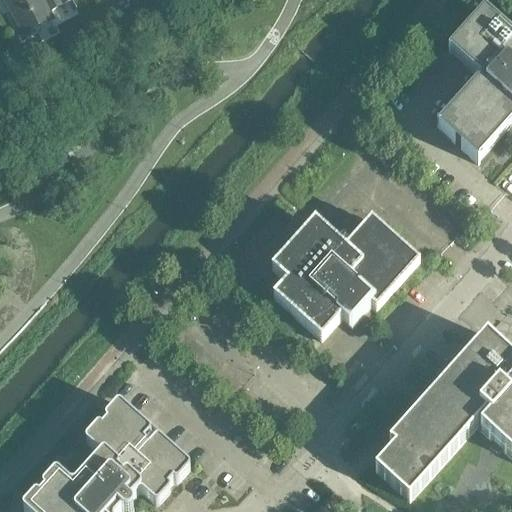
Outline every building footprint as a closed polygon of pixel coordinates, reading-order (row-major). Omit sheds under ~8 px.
[(49,13),(73,1),(72,0),(3,0),(23,37),(53,21),(49,13)] [(485,13),(469,31),(448,55),(449,56),(450,56),(480,83),(438,128),(436,130),(477,167),(511,128),(511,38),(486,15),(485,13)] [(470,209),(465,214),(472,219),(476,215),(470,209)] [(288,288),(275,302),(321,344),(349,314),(357,321),(374,302),(381,308),(418,267),(372,225),(345,255),(315,228),(274,274),(288,288)] [(511,360),(487,338),(389,448),(394,452),(375,474),(409,505),(487,418),(489,421),(480,432),(511,460),(511,360)] [(23,511),(132,511),(133,511),(133,509),(133,508),(131,505),(137,498),(140,496),(143,497),(154,507),(157,508),(159,507),(169,496),(170,493),(169,490),(168,490),(173,484),(173,485),(174,485),(177,486),(179,485),(189,474),(190,471),(188,468),(161,443),(158,442),(155,444),(150,449),(145,444),(148,441),(150,439),(150,437),(151,436),(151,435),(150,434),(149,433),(122,408),(121,408),(120,407),(119,407),(118,407),(117,408),(116,409),(106,419),(106,420),(105,421),(105,422),(105,423),(106,424),(107,425),(107,426),(102,431),(102,430),(101,430),(100,430),(100,429),(99,429),(98,429),(97,430),(96,431),(87,441),(86,442),(86,444),(86,445),(86,446),(87,447),(98,457),(99,458),(99,460),(99,461),(98,462),(75,487),(74,488),(73,489),(72,489),(71,488),(70,488),(59,478),(58,477),(56,477),(55,477),(54,478),(44,489),(43,490),(43,491),(43,492),(43,493),(44,494),(44,495),(45,495),(40,501),(39,500),(38,499),(37,499),(36,499),(35,499),(34,500),(24,511),(23,511)]
